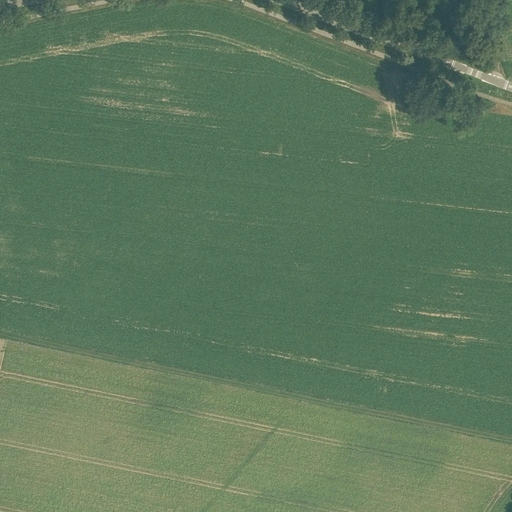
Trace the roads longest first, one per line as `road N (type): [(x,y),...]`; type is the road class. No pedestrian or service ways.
road 1 (track): [(511,439),(0,332)]
road 2 (tertiary): [(474,72),(287,0)]
